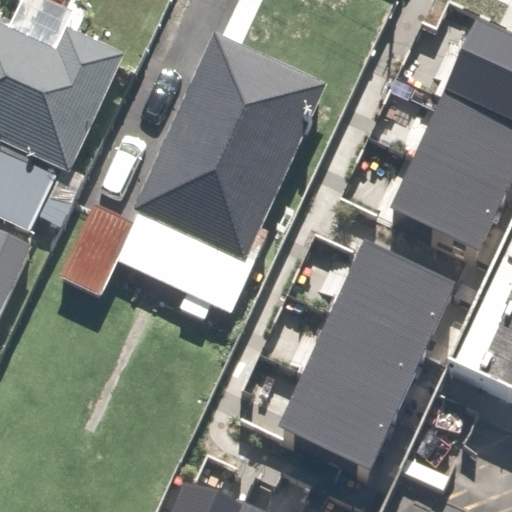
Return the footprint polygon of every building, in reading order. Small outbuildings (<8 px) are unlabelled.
[(251,270),(326,84),(210,37),(134,223),(251,270)] [(0,167),(62,199),(128,75),(71,45),(64,81),(0,47),(0,167)] [(364,150),(260,374),(322,403),(308,433),(375,464),(418,374),(494,211),(364,150)] [(511,223),(441,379),(511,410),(511,223)] [(0,308),(34,243),(0,225),(0,308)] [(237,503),(288,408),(219,371),(168,466),(237,503)]
